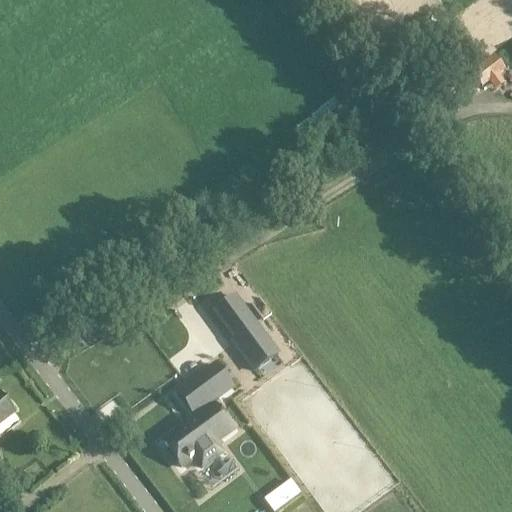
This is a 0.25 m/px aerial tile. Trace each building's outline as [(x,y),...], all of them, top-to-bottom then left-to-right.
[(494,59),(472,75),(482,89),(504,72),(494,59)] [(277,355),(256,326),(231,344),(253,373),(277,355)] [(234,390),(216,366),(175,396),(192,419),(194,418),(197,422),(183,432),(184,434),(166,448),(168,451),(166,454),(175,466),(177,464),(182,469),(193,461),(201,473),(225,455),(216,443),(231,432),(212,406),(234,390)] [(0,398),(0,427),(14,416),(0,398)] [(17,488),(27,480),(19,471),(10,478),(17,488)]
